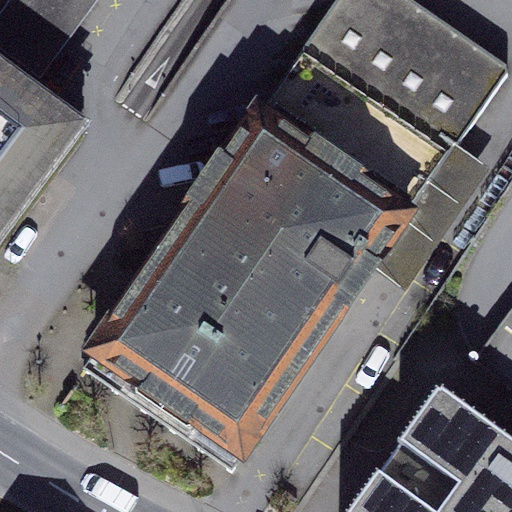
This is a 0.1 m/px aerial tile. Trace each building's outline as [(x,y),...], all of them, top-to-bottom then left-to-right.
[(85,368),(233,469),(415,203),(416,203),(502,77),(388,0),(347,0),(276,104),(268,99),(85,368)] [(0,248),(85,130),(0,69),(0,248)] [(511,311),(484,350),(511,370),(511,311)] [(511,511),(511,451),(438,399),(355,511),(511,511)] [(328,511),(345,511),(385,449),(359,433),(315,504),(328,511)]
